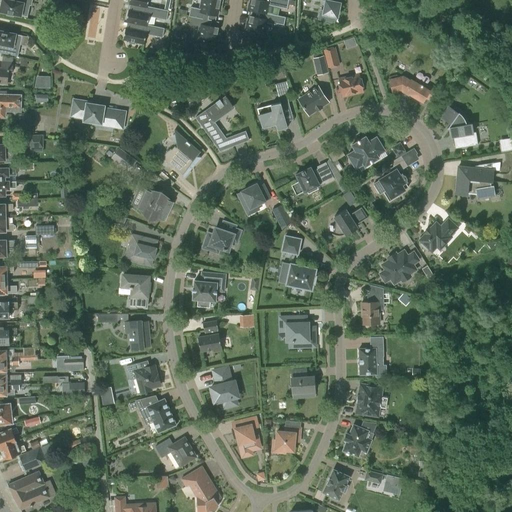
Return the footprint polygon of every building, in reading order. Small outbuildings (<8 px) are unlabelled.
[(32,0),(18,0),(18,2),(8,0),(2,0),(0,9),(0,11),(7,13),(7,15),(13,17),(13,14),(27,17),(29,5),(31,5),(32,0)] [(129,0),(129,3),(168,11),(147,7),(148,0),(129,0)] [(191,7),(189,16),(212,21),(212,20),(208,19),(209,14),(217,16),(218,10),(220,11),(221,4),(202,0),(200,9),(191,7)] [(249,3),(248,10),(285,18),(285,17),(268,14),(269,5),(287,9),(288,4),(294,5),(295,1),(289,0),(288,0),(251,0),(251,4),(249,3)] [(319,0),(326,1),(323,14),(337,17),(340,3),(338,3),(338,0),(317,0),(318,0),(319,0)] [(129,10),(126,21),(164,29),(144,24),(146,15),(148,15),(148,16),(166,20),(168,11),(129,3),(129,4),(135,5),(134,11),(129,10)] [(97,38),(101,6),(93,5),(89,37),(97,38)] [(285,18),(248,10),(259,13),(258,18),(250,16),(249,22),(247,21),(246,28),(258,31),(257,33),(263,34),(263,32),(266,32),(268,23),(276,25),(277,23),(284,25),(285,18)] [(212,21),(189,16),(202,19),(201,24),(200,24),(198,37),(200,37),(199,39),(205,40),(205,38),(217,41),(219,34),(217,33),(218,28),(210,26),(212,21)] [(164,29),(126,21),(133,23),(131,29),(126,28),(123,39),(130,41),(129,43),(135,44),(135,42),(142,43),(144,33),(146,33),(146,34),(162,37),(164,29)] [(0,44),(6,46),(4,54),(17,57),(21,36),(22,36),(8,33),(9,30),(2,29),(2,31),(0,31),(0,44)] [(350,49),(360,45),(357,36),(347,40),(350,49)] [(336,47),(323,50),(328,68),(340,65),(336,47)] [(315,58),(313,58),(317,75),(328,73),(324,55),(323,55),(322,49),(313,52),(315,58)] [(1,68),(0,68),(0,83),(7,84),(8,72),(12,73),(14,62),(1,61),(1,68)] [(339,79),(343,97),(363,92),(359,74),(339,79)] [(38,87),(53,87),(53,75),(38,75),(38,87)] [(409,94),(417,99),(418,98),(421,100),(422,99),(424,100),(425,98),(428,100),(434,90),(430,87),(429,88),(423,84),(423,85),(422,85),(421,86),(411,80),(410,81),(403,77),(398,78),(397,75),(389,77),(393,93),(401,91),(409,95),(409,94)] [(287,81),(275,84),(278,94),(286,92),(286,90),(289,90),(287,81)] [(317,111),(322,108),(321,107),(329,102),(318,86),(298,100),(309,115),(316,110),(317,111)] [(6,95),(6,92),(0,91),(0,112),(5,113),(6,107),(9,108),(9,103),(19,104),(19,95),(6,95)] [(36,95),(35,102),(48,103),(48,95),(36,95)] [(271,108),(258,111),(262,128),(276,125),(277,130),(287,127),(286,122),(282,107),(289,105),(288,98),(279,100),(280,102),(271,105),(271,108)] [(225,99),(197,119),(207,134),(220,151),(232,146),(218,127),(214,121),(231,108),(225,99)] [(88,104),(88,103),(74,101),(72,117),(85,119),(85,121),(102,124),(102,122),(116,124),(118,111),(104,109),(104,107),(88,104)] [(442,118),(442,117),(451,124),(447,128),(450,128),(451,137),(464,135),(466,147),(478,145),(476,132),(473,133),(472,124),(467,125),(466,123),(466,121),(465,119),(464,118),(463,116),(462,115),(460,114),(459,113),(459,112),(458,113),(449,107),(449,106),(441,117),(442,118)] [(183,177),(183,178),(201,157),(198,155),(200,152),(191,144),(190,144),(175,130),(174,130),(175,134),(173,135),(176,143),(177,147),(176,148),(174,147),(172,149),(171,149),(170,150),(169,150),(168,151),(167,151),(167,152),(166,153),(165,154),(165,155),(165,156),(165,157),(165,158),(165,159),(165,160),(165,161),(166,162),(166,163),(167,164),(168,164),(169,165),(170,166),(172,166),(173,166),(175,168),(174,169),(183,175),(183,177)] [(246,131),(240,133),(244,142),(249,140),(246,131)] [(30,135),(30,145),(30,148),(31,148),(42,148),(43,148),(43,135),(30,135)] [(369,142),(366,136),(352,145),(355,150),(347,155),(351,161),(350,163),(353,167),(355,167),(356,168),(364,164),(365,166),(379,158),(377,155),(385,150),(376,137),(369,142)] [(511,137),(499,140),(501,152),(511,150),(511,137)] [(400,143),(392,147),(397,156),(405,151),(400,143)] [(9,153),(13,153),(13,145),(0,145),(0,160),(9,160),(9,153)] [(136,160),(119,148),(111,158),(128,170),(136,160)] [(373,184),(379,194),(383,192),(389,202),(399,196),(397,194),(404,190),(401,185),(406,182),(402,175),(400,176),(398,172),(407,166),(401,156),(391,162),(394,167),(388,170),(390,174),(373,184)] [(327,162),(331,170),(336,168),(329,158),(327,162)] [(326,183),(333,179),(326,163),(318,167),(319,168),(313,171),(311,167),(296,175),(299,182),(292,185),(296,194),(305,190),(305,192),(308,190),(309,193),(318,188),(317,186),(320,184),(325,181),(326,183)] [(455,194),(467,195),(467,192),(476,193),(477,200),(495,197),(494,186),(492,186),(490,186),(491,181),(492,181),(493,170),(491,170),(492,164),(494,163),(478,165),(472,166),(472,168),(458,166),(455,194)] [(0,169),(0,181),(4,182),(4,176),(8,176),(16,175),(16,169),(8,169),(0,169)] [(158,176),(171,187),(174,183),(161,172),(158,176)] [(4,182),(0,181),(0,195),(5,195),(4,189),(16,188),(16,182),(4,182)] [(241,202),(246,200),(250,208),(270,198),(263,184),(258,186),(257,184),(237,194),(241,202)] [(149,218),(156,216),(165,220),(173,203),(164,199),(162,191),(154,194),(145,190),(137,207),(146,211),(149,218)] [(349,191),(342,195),(349,206),(357,201),(349,191)] [(24,199),(17,199),(17,207),(28,206),(28,199),(24,199)] [(291,221),(282,204),(272,209),(282,230),(291,221)] [(0,218),(9,218),(9,217),(5,217),(4,211),(13,211),(13,205),(0,205),(0,218)] [(127,218),(103,208),(99,220),(122,229),(127,218)] [(334,235),(335,235),(337,236),(338,236),(339,236),(340,236),(342,236),(343,235),(344,235),(345,234),(346,235),(358,228),(356,225),(361,222),(354,211),(349,215),(345,209),(334,216),(337,222),(334,235)] [(9,218),(0,218),(0,231),(5,231),(14,231),(13,224),(9,224),(9,218)] [(424,233),(425,234),(419,240),(423,243),(421,245),(427,251),(428,249),(432,252),(437,247),(440,250),(452,237),(450,236),(458,228),(448,219),(441,227),(436,223),(430,229),(429,228),(424,233)] [(228,250),(232,240),(237,242),(240,231),(235,230),(236,227),(224,222),(221,230),(216,228),(213,235),(208,234),(204,247),(209,249),(211,244),(223,248),(223,249),(226,250),(226,249),(228,250)] [(54,234),(54,225),(35,225),(35,234),(54,234)] [(132,234),(125,260),(151,266),(158,240),(132,234)] [(284,234),(280,251),(299,255),(302,238),(284,234)] [(25,235),(25,248),(39,248),(39,235),(25,235)] [(0,256),(6,256),(5,248),(14,248),(14,240),(0,240),(0,256)] [(416,270),(404,251),(397,255),(396,253),(388,258),(389,260),(382,265),(385,270),(380,274),(385,282),(398,274),(402,281),(410,276),(409,274),(416,270)] [(286,284),(312,290),(313,283),(314,283),(316,276),(315,276),(316,269),(291,263),(286,284)] [(422,269),(427,277),(432,274),(427,266),(422,269)] [(0,267),(0,280),(6,280),(6,273),(14,272),(14,267),(5,267),(0,267)] [(194,280),(194,287),(193,287),(193,292),(193,293),(193,299),(198,300),(198,304),(210,306),(210,301),(215,301),(216,291),(224,292),(226,274),(202,272),(201,281),(194,280)] [(132,288),(132,295),(130,295),(129,308),(136,308),(137,307),(147,308),(147,297),(149,297),(150,283),(148,283),(149,277),(123,275),(122,287),(130,287),(130,288),(132,288)] [(250,290),(258,291),(260,278),(252,277),(250,290)] [(6,280),(0,280),(0,293),(15,293),(14,286),(6,286),(6,280)] [(384,310),(383,293),(367,293),(368,302),(362,302),(362,324),(379,324),(379,310),(384,310)] [(27,304),(37,304),(37,308),(43,307),(43,296),(27,297),(27,304)] [(17,301),(2,302),(2,304),(0,304),(0,318),(10,318),(10,310),(18,309),(17,301)] [(98,314),(98,322),(118,322),(117,314),(98,314)] [(254,314),(240,315),(240,326),(254,326),(254,314)] [(287,341),(306,340),(306,347),(315,346),(314,330),(308,330),(308,323),(306,323),(305,317),(280,317),(280,326),(286,326),(287,341)] [(150,346),(148,321),(142,322),(142,320),(124,322),(125,334),(129,333),(131,350),(144,348),(144,347),(150,346)] [(200,351),(213,349),(213,352),(222,350),(217,321),(203,323),(204,331),(205,331),(206,336),(198,337),(200,351)] [(0,344),(8,344),(8,336),(17,335),(16,328),(3,328),(3,327),(0,327),(0,344)] [(381,365),(381,356),(383,356),(383,343),(371,343),(371,348),(359,349),(360,375),(375,374),(375,377),(387,376),(386,365),(381,365)] [(0,350),(0,361),(21,361),(21,360),(34,360),(34,354),(6,354),(6,351),(0,350)] [(21,361),(0,361),(0,371),(6,371),(6,366),(19,366),(19,365),(21,365),(21,361)] [(138,363),(126,366),(130,380),(137,378),(141,392),(151,390),(151,388),(160,385),(155,365),(140,369),(138,363)] [(215,402),(221,400),(222,403),(229,402),(228,399),(238,396),(234,381),(231,382),(227,368),(214,371),(217,385),(211,387),(215,402)] [(293,378),(292,378),(293,392),(301,392),(301,397),(309,396),(308,391),(315,391),(314,377),(305,377),(304,370),(292,371),(293,378)] [(0,374),(0,384),(19,384),(19,378),(6,379),(6,374),(0,374)] [(69,382),(70,395),(85,394),(84,381),(69,382)] [(19,384),(0,384),(0,395),(7,395),(15,395),(15,390),(19,390),(19,384)] [(360,384),(359,395),(357,394),(356,402),(357,403),(356,413),(378,417),(379,407),(385,408),(387,398),(381,397),(382,387),(360,384)] [(114,386),(103,388),(105,403),(116,401),(114,386)] [(151,417),(158,433),(176,425),(165,398),(139,409),(144,420),(151,417)] [(9,404),(0,405),(0,423),(11,422),(9,404)] [(39,416),(24,420),(26,427),(41,423),(39,416)] [(235,428),(239,444),(248,442),(248,445),(259,443),(257,435),(254,436),(252,428),(258,427),(255,417),(242,420),(244,426),(235,428)] [(349,434),(347,433),(344,440),(347,441),(343,450),(358,457),(361,450),(366,452),(371,440),(371,439),(373,434),(368,432),(369,431),(353,424),(349,434)] [(272,451),(285,453),(286,450),(293,451),(295,438),(299,438),(300,428),(285,427),(284,432),(277,431),(276,440),(274,440),(272,451)] [(0,447),(16,442),(13,434),(19,432),(17,428),(11,430),(0,434),(0,447)] [(173,445),(169,438),(155,447),(162,457),(171,451),(180,466),(196,457),(184,438),(173,445)] [(79,439),(67,443),(70,449),(81,445),(79,439)] [(30,443),(33,449),(40,446),(38,440),(30,443)] [(18,447),(16,442),(0,447),(0,448),(4,459),(20,453),(26,450),(24,444),(18,447)] [(33,449),(19,454),(26,470),(46,461),(40,446),(33,449)] [(81,459),(85,466),(94,461),(90,454),(81,459)] [(323,492),(339,499),(342,492),(345,493),(349,485),(346,484),(349,476),(333,469),(323,492)] [(383,474),(366,469),(364,479),(381,483),(383,474)] [(211,511),(212,510),(216,510),(218,504),(216,501),(221,498),(206,473),(201,476),(196,470),(181,479),(186,486),(193,482),(200,494),(197,496),(197,511),(211,511)] [(44,484),(39,472),(8,485),(21,510),(50,497),(44,484)] [(386,475),(384,485),(400,489),(403,479),(386,475)] [(159,480),(165,485),(167,482),(167,477),(161,477),(159,480)] [(130,511),(129,511),(155,511),(155,503),(125,504),(125,497),(115,497),(115,511),(125,511),(126,511),(130,511)]
